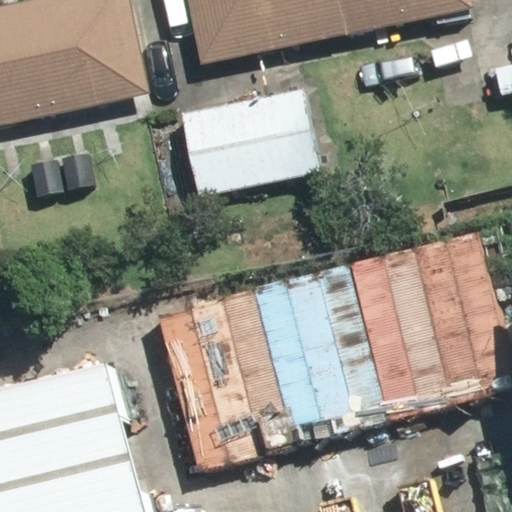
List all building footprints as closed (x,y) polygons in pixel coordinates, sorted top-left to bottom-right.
[(68,0),(0,12),(0,128),(157,100),(138,0),(68,0)] [(473,0),(192,0),(205,70),(477,15),(473,0)] [(316,92),(187,122),(204,201),(334,174),(316,92)] [(33,165),(42,204),(101,191),(93,153),(33,165)] [(168,511),(131,366),(0,399),(0,511),(168,511)]
